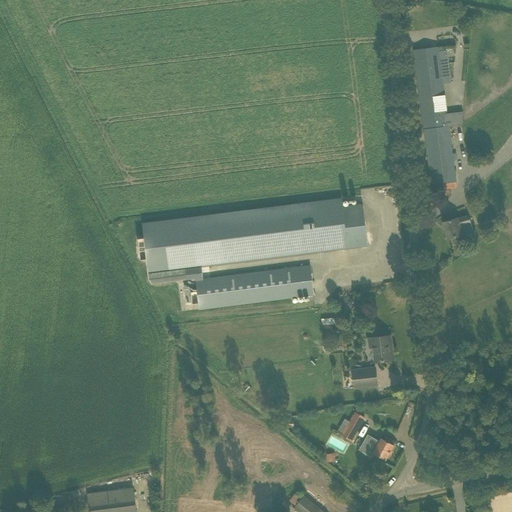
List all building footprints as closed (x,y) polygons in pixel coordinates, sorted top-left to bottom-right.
[(452,153),(438,47),(424,49),(414,50),(432,185),(440,184),(455,182),(454,172),(453,160),(457,159),(456,152),(452,153)] [(348,247),(348,248),(368,246),(363,204),(343,206),(342,198),(341,198),(341,199),(143,224),(143,223),(142,223),(144,237),(138,238),(141,260),(147,259),(149,273),(149,272),(348,247)] [(448,239),(452,238),(453,244),(467,240),(465,233),(462,234),(460,226),(470,223),(468,215),(458,219),(458,218),(443,222),(448,239)] [(310,266),(196,280),(200,309),(314,294),(310,266)] [(186,269),(149,273),(150,279),(152,284),(187,279),(186,269)] [(321,320),(322,325),(335,322),(333,317),(321,320)] [(373,347),(375,362),(392,360),(390,345),(392,345),(391,335),(368,338),(369,348),(373,347)] [(330,343),(330,350),(343,349),(342,342),(330,343)] [(354,388),(377,385),(375,368),(352,370),(354,388)] [(247,383),(243,387),(249,393),(253,389),(247,383)] [(349,421),(343,432),(341,435),(346,438),(351,441),(365,417),(355,411),(349,421)] [(380,441),(370,436),(364,448),(373,453),(385,460),(394,445),(381,438),(380,441)] [(78,490),(68,491),(69,499),(79,497),(78,490)] [(298,511),(323,511),(320,509),(323,506),(307,492),(293,508),(298,511)] [(136,511),(135,496),(118,499),(116,499),(115,493),(90,496),(91,502),(88,502),(89,511),(136,511)]
